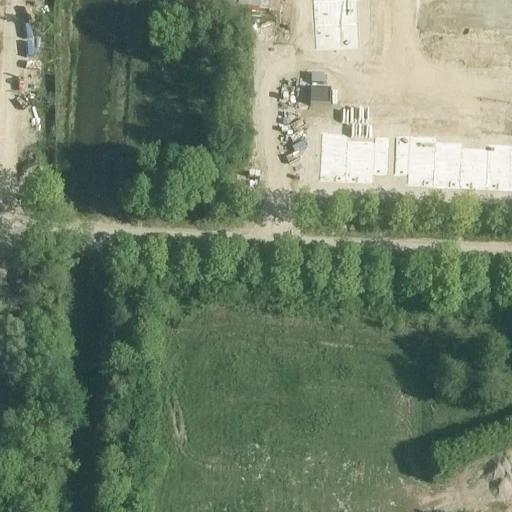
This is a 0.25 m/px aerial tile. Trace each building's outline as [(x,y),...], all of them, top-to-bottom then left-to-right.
[(311,3),(312,25),(312,26),(358,24),(357,1),(356,0),(311,2),(311,3)] [(421,0),(420,27),(441,28),(442,0),(421,0)] [(442,0),(441,28),(462,29),(463,24),(462,24),(462,0),(442,0)] [(462,0),(462,24),(463,24),(482,25),(483,0),(462,0)] [(483,0),(482,25),(502,26),(503,0),(483,0)] [(502,26),(501,31),(511,31),(511,0),(503,0),(502,26)] [(377,15),(376,23),(388,24),(389,16),(377,15)] [(376,23),(376,31),(388,32),(388,24),(376,23)] [(358,24),(312,26),(313,51),(359,49),(358,24)] [(428,46),(427,58),(440,59),(440,47),(428,46)] [(440,47),(440,59),(452,60),(452,47),(440,47)] [(461,48),(460,60),(468,60),(469,48),(461,48)] [(493,49),(493,61),(501,62),(501,50),(493,49)] [(501,50),(501,62),(509,62),(509,50),(501,50)] [(311,76),(310,85),(322,86),(323,76),(318,76),(311,76)] [(311,93),(311,106),(327,106),(328,94),(311,93)] [(349,105),(348,117),(357,118),(357,106),(349,105)] [(429,109),(428,121),(436,122),(437,110),(429,109)] [(437,110),(436,122),(444,122),(445,110),(437,110)] [(307,111),(306,119),(318,120),(319,111),(307,111)] [(481,112),(481,124),(489,124),(489,112),(481,112)] [(489,112),(489,124),(497,125),(498,112),(489,112)] [(320,132),(318,183),(344,184),(345,184),(347,139),(348,139),(348,134),(320,132)] [(347,139),(345,184),(372,186),(373,176),(386,176),(388,136),(373,135),(373,140),(348,139),(347,139)] [(395,136),(393,177),(406,177),(406,187),(432,188),(432,189),(433,189),(435,143),(436,143),(436,138),(395,136)] [(435,143),(433,189),(459,190),(461,149),(462,149),(462,144),(436,143),(435,143)] [(488,150),(486,191),(511,191),(511,146),(487,145),(487,150),(488,150)] [(461,149),(459,190),(460,190),(460,189),(486,191),(488,150),(487,150),(462,149),(461,149)] [(29,273),(28,293),(43,293),(44,274),(29,273)]
